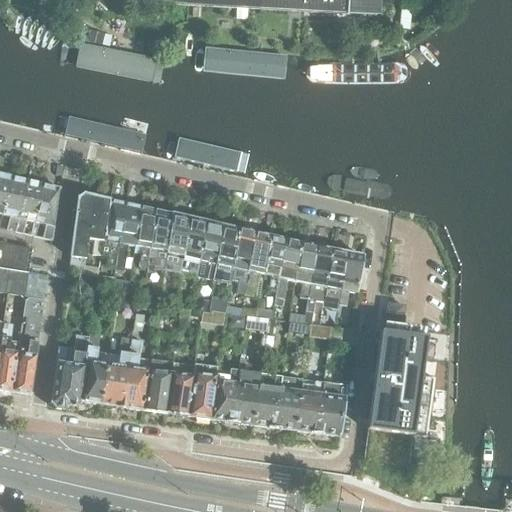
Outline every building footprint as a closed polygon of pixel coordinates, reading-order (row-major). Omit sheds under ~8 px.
[(131,0),(188,7),(376,17),(377,0),(131,0)] [(104,36),(88,32),(85,45),(108,51),(111,37),(104,36)] [(80,45),(75,67),(153,85),(158,64),(80,45)] [(217,49),(214,77),(293,85),(296,57),(217,49)] [(313,63),(314,91),(394,89),(393,61),(313,63)] [(76,117),(71,138),(141,154),(146,133),(76,117)] [(178,140),(173,162),(243,178),(248,156),(178,140)] [(0,176),(0,216),(3,217),(12,179),(0,176)] [(12,179),(3,217),(10,219),(7,232),(15,234),(28,183),(12,179)] [(44,186),(28,183),(15,234),(25,235),(28,223),(34,224),(44,186)] [(44,186),(34,224),(46,227),(43,240),(53,242),(59,191),(59,190),(44,186)] [(89,241),(94,198),(84,196),(78,199),(70,259),(71,259),(69,276),(80,278),(82,279),(82,275),(85,266),(89,241)] [(103,243),(109,201),(94,198),(89,241),(94,242),(91,256),(101,258),(103,243)] [(125,205),(109,201),(103,243),(110,245),(106,267),(115,268),(125,205)] [(125,205),(115,268),(114,272),(119,273),(120,269),(124,270),(128,247),(135,248),(141,208),(125,205)] [(146,281),(156,212),(141,208),(135,248),(142,249),(140,263),(147,264),(144,281),(146,281)] [(164,271),(172,215),(156,212),(146,281),(153,282),(155,271),(164,271)] [(183,258),(189,219),(172,215),(164,271),(180,275),(183,258)] [(200,262),(205,223),(189,219),(183,258),(180,275),(196,278),(200,262)] [(216,265),(222,227),(205,223),(200,262),(196,278),(213,282),(216,265)] [(231,281),(239,231),(222,227),(216,265),(213,282),(230,286),(231,281)] [(239,231),(231,281),(238,282),(236,295),(244,297),(254,234),(239,231)] [(254,234),(244,297),(252,298),(259,299),(263,276),(269,238),(254,234)] [(269,238),(263,276),(271,278),(269,292),(276,294),(285,242),(269,238)] [(285,242),(276,294),(274,307),(282,308),(287,281),(294,283),(300,246),(285,242)] [(0,268),(29,274),(32,251),(0,244),(0,268)] [(316,249),(300,246),(294,283),(302,285),(299,300),(307,301),(316,249)] [(316,249),(307,301),(305,313),(313,314),(315,304),(323,305),(331,252),(316,249)] [(331,252),(323,305),(322,309),(338,312),(339,308),(347,255),(331,252)] [(363,258),(347,255),(339,308),(342,308),(346,309),(349,294),(357,295),(363,258)] [(85,266),(82,275),(98,278),(99,268),(91,267),(85,266)] [(25,299),(29,274),(0,268),(0,294),(8,296),(18,298),(25,299)] [(97,286),(98,278),(82,275),(82,279),(80,278),(78,287),(97,290),(97,286)] [(113,288),(114,279),(98,278),(97,286),(113,288)] [(129,282),(114,279),(113,288),(128,291),(129,282)] [(120,292),(118,305),(129,306),(131,294),(120,292)] [(32,396),(44,302),(45,302),(29,299),(25,302),(20,344),(19,344),(12,394),(13,394),(13,393),(32,396)] [(209,312),(210,303),(203,302),(201,313),(208,315),(209,312)] [(220,305),(210,303),(209,312),(210,312),(219,314),(220,305)] [(403,308),(389,306),(387,321),(401,323),(403,308)] [(242,317),(243,310),(226,307),(225,315),(225,316),(225,317),(238,319),(241,319),(242,319),(242,317)] [(180,309),(179,318),(188,318),(188,310),(180,309)] [(256,318),(272,321),(273,313),(257,310),(256,318)] [(135,312),(133,334),(139,334),(141,322),(142,323),(143,313),(135,312)] [(222,328),(225,315),(219,314),(210,312),(209,315),(208,315),(202,314),(200,324),(222,328)] [(99,331),(101,314),(92,313),(90,330),(99,331)] [(313,314),(305,313),(303,326),(311,327),(313,314)] [(266,334),(268,321),(260,320),(258,332),(266,334)] [(3,325),(0,348),(0,391),(12,394),(19,344),(11,342),(13,326),(3,325)] [(289,325),(288,333),(308,336),(309,328),(289,325)] [(311,327),(310,337),(318,338),(319,328),(311,327)] [(351,350),(353,332),(330,329),(328,347),(351,350)] [(367,396),(361,446),(406,452),(412,407),(415,407),(426,409),(431,380),(416,378),(421,339),(420,339),(376,333),(367,396)] [(89,338),(78,404),(84,404),(99,406),(107,355),(98,354),(100,336),(89,335),(89,338)] [(78,404),(89,338),(75,336),(73,350),(59,348),(51,405),(52,406),(55,410),(65,412),(69,408),(78,409),(78,404)] [(120,409),(131,341),(121,340),(119,357),(107,355),(99,406),(115,408),(120,409)] [(131,341),(120,409),(142,412),(150,361),(139,359),(141,342),(131,341)] [(150,361),(142,412),(164,415),(172,364),(150,361)] [(194,367),(172,364),(164,415),(186,418),(194,367)] [(194,365),(194,367),(186,418),(209,421),(218,370),(218,369),(194,365)] [(236,384),(238,372),(234,371),(234,373),(218,370),(209,421),(224,422),(224,423),(230,424),(232,413),(229,412),(232,398),(237,399),(239,384),(236,384)] [(252,426),(260,375),(238,372),(236,384),(239,384),(237,399),(232,398),(229,412),(232,413),(230,424),(237,425),(237,424),(252,426)] [(279,390),(281,377),(260,375),(252,426),(266,428),(273,429),(275,418),(272,418),(274,404),(279,405),(281,390),(279,390)] [(294,432),(302,380),(281,377),(279,390),(281,390),(279,405),(274,404),(272,418),(275,418),(273,429),(280,430),(294,432)] [(321,395),(323,383),(302,380),(294,432),(309,434),(315,435),(317,424),(315,424),(317,409),(322,410),(324,395),(321,395)] [(339,438),(346,387),(331,385),(323,383),(321,395),(324,395),(322,410),(317,409),(315,424),(317,424),(315,435),(322,436),(322,435),(339,438)]
